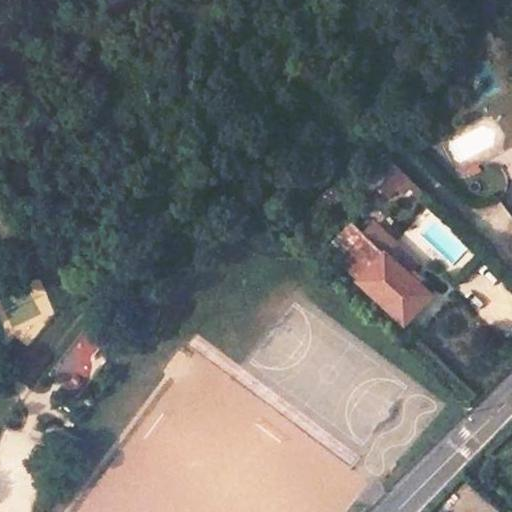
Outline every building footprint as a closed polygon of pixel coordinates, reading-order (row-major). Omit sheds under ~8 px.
[(397,166),(386,156),(367,175),(341,185),(354,201),(377,186),(397,166)] [(409,178),(397,166),(377,186),(388,198),(398,189),(409,178)] [(425,194),(409,178),(398,189),(414,205),(425,194)] [(383,251),(351,221),(325,250),(356,279),(383,251)] [(410,275),(383,251),(356,279),(404,323),(430,294),(419,284),(410,275)] [(425,278),(415,270),(410,275),(419,284),(425,278)] [(55,372),(81,391),(117,343),(91,324),(55,372)]
